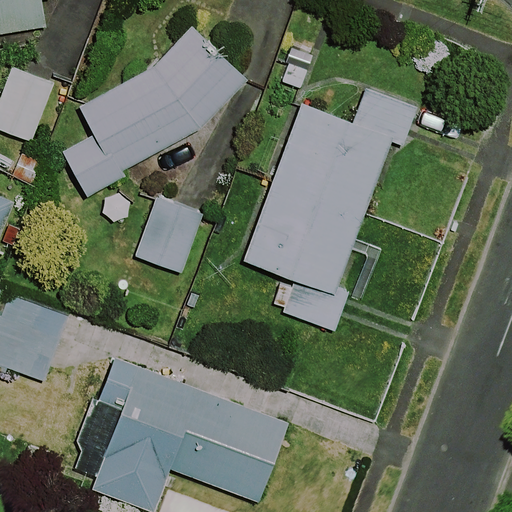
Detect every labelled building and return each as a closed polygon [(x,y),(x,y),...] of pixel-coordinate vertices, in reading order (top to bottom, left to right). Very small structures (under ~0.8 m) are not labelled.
[(0,0),(0,33),(41,27),(36,0),(0,0)] [(240,80),(191,36),(148,68),(76,109),(91,135),(58,153),(81,194),(197,128),(240,80)] [(49,82),(8,67),(0,89),(0,132),(27,142),(49,82)] [(413,108),(363,90),(351,123),(298,104),(240,266),(272,278),(262,306),(330,330),(342,296),(331,293),(386,140),(400,145),(413,108)] [(36,161),(2,141),(0,143),(0,175),(21,187),(36,161)] [(201,213),(156,195),(132,256),(178,273),(201,213)] [(7,318),(0,315),(0,370),(42,384),(62,319),(12,303),(7,318)] [(283,422),(137,366),(90,489),(148,511),(165,467),(252,501),(283,422)]
